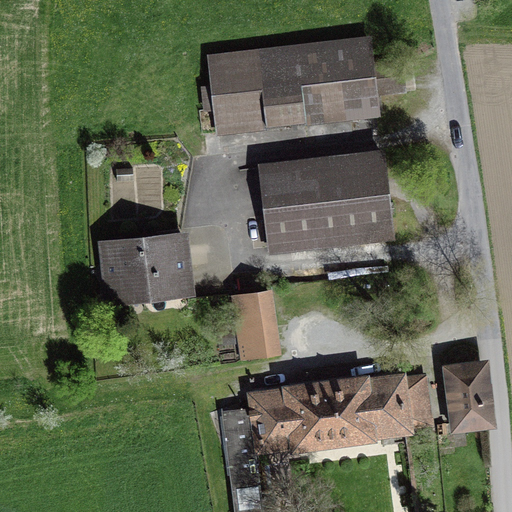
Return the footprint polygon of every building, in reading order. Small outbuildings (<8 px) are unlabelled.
[(369,39),(211,57),(219,131),(377,113),(375,94),(405,90),(401,61),(371,64),(369,39)] [(382,153),(240,169),(240,170),(263,167),(271,246),(391,232),(382,153)] [(111,297),(188,289),(182,236),(105,245),(111,297)] [(269,293),(239,298),(248,357),(278,353),(269,293)] [(231,325),(219,327),(220,340),(233,338),(231,325)] [(480,368),(453,372),(459,421),(487,418),(480,368)] [(408,429),(407,426),(430,424),(424,378),(402,381),(401,378),(362,383),(369,433),(408,429)] [(260,447),(297,442),(297,443),(369,434),(369,433),(362,383),(362,382),(291,391),(291,392),(253,397),(255,409),(254,409),(224,413),(236,511),(238,511),(267,508),(260,447)]
